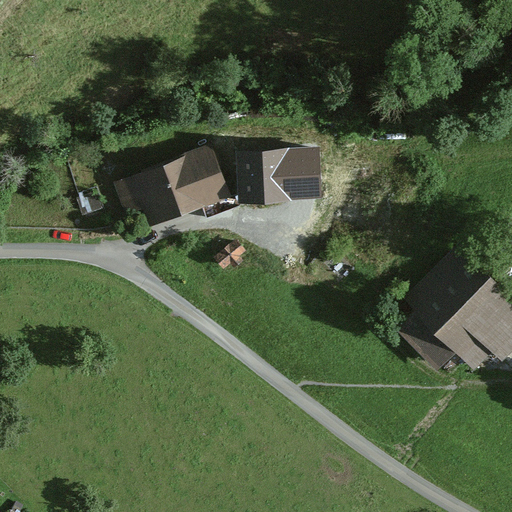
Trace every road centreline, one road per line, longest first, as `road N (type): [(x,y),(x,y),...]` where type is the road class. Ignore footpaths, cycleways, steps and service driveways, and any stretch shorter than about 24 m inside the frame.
road 1 (unclassified): [(0,248),(105,253),(353,440),(470,511)]
road 2 (track): [(233,199),(436,373),(465,383)]
road 3 (track): [(233,199),(105,253)]
